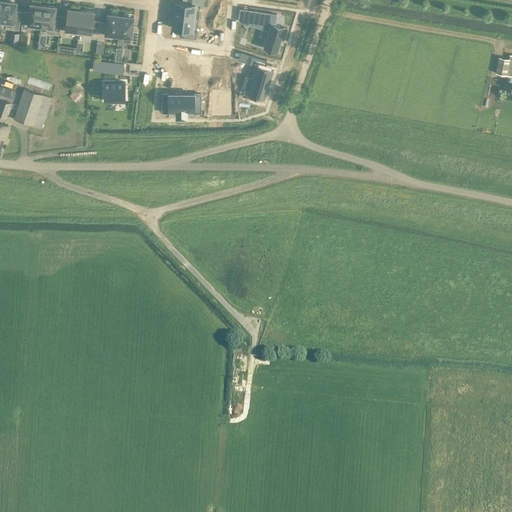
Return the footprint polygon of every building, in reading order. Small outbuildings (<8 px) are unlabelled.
[(3,1),(0,24),(13,26),(12,30),(19,30),(21,15),(15,14),(17,2),(14,2),(14,0),(13,0),(7,0),(7,1),(3,1)] [(176,2),(174,15),(199,18),(200,6),(207,7),(207,0),(191,0),(191,4),(182,3),(176,2)] [(34,25),(41,26),(43,6),(30,4),(29,16),(23,15),(21,29),(33,30),(34,25)] [(59,34),(61,21),(61,19),(55,19),(56,7),(43,6),(41,26),(47,27),(46,34),(59,35),(59,34)] [(61,19),(61,21),(59,34),(66,35),(66,33),(78,35),(81,11),(79,10),(79,8),(71,7),(71,9),(68,9),(67,20),(61,19)] [(81,11),(78,35),(90,36),(90,38),(98,39),(99,27),(100,24),(93,23),(94,12),(81,11)] [(254,12),(252,26),(265,30),(266,29),(269,30),(269,32),(264,48),(277,52),(280,44),(281,39),(284,40),(284,39),(287,29),(275,25),(277,15),(259,13),(254,12)] [(118,39),(121,16),(118,15),(118,14),(111,13),(111,15),(108,14),(106,28),(99,27),(98,39),(97,41),(105,42),(106,34),(118,36),(117,39),(118,39)] [(124,16),(121,16),(118,39),(130,41),(130,45),(137,46),(139,32),(132,31),(134,17),(131,17),(131,15),(124,14),(124,16)] [(174,15),(172,29),(180,30),(184,30),(183,38),(196,39),(199,18),(174,15)] [(2,55),(0,59),(0,70),(6,73),(21,78),(26,63),(2,55)] [(511,55),(510,55),(509,59),(499,57),(496,74),(511,76),(511,55)] [(246,77),(242,88),(249,90),(248,94),(264,99),(267,90),(268,90),(270,84),(269,84),(273,70),(264,68),(267,60),(252,56),(250,64),(256,66),(252,79),(246,77)] [(95,61),(94,70),(122,74),(124,65),(95,61)] [(125,83),(103,83),(103,102),(125,102),(125,83)] [(69,97),(76,103),(82,97),(79,94),(83,89),(76,84),(72,88),(75,90),(69,97)] [(0,87),(0,99),(12,103),(16,92),(16,91),(8,88),(8,87),(1,85),(1,87),(0,87)] [(52,98),(24,89),(13,120),(42,129),(52,98)] [(214,93),(214,116),(230,116),(230,93),(214,93)] [(163,94),(163,113),(169,113),(169,116),(176,116),(176,119),(182,119),(182,94),(163,94)] [(182,94),(182,119),(187,119),(187,116),(195,116),(195,113),(201,113),(201,95),(182,94)] [(0,115),(8,118),(12,104),(0,99),(0,115)] [(0,152),(8,127),(0,123),(0,152)]
